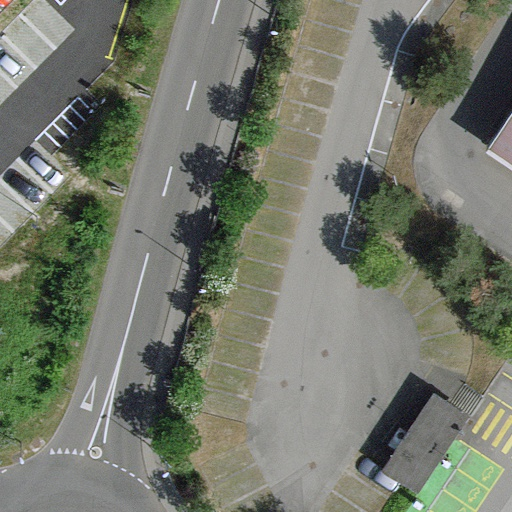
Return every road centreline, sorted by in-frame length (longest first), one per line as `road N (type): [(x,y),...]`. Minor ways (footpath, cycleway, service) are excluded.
road 1 (motorway): [(190,511),(280,152),(327,0)]
road 2 (motorway): [(207,0),(98,387),(74,511)]
road 3 (unclassified): [(226,0),(123,348),(95,493)]
